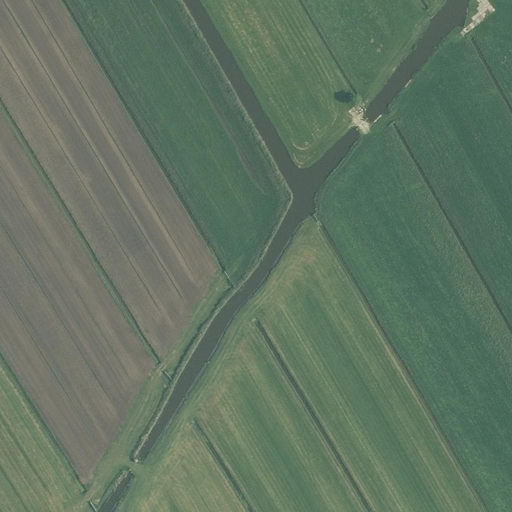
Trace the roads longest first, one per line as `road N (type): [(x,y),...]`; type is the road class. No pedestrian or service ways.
road 1 (track): [(212,132),(256,237),(174,348),(128,276)]
road 2 (track): [(174,348),(78,511)]
road 3 (track): [(141,511),(144,470),(70,404)]
